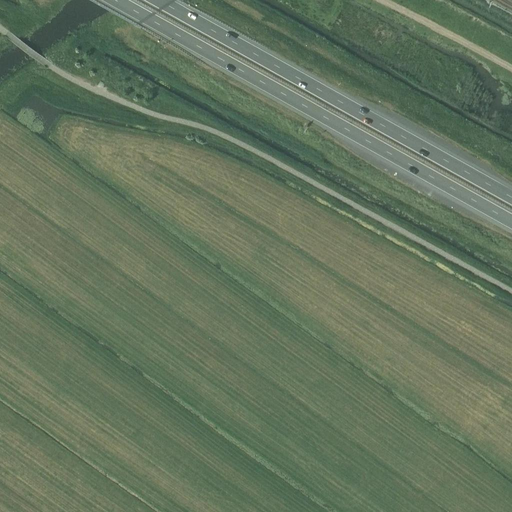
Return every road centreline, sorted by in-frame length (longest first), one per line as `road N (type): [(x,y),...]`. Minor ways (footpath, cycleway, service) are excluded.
road 1 (trunk): [(114,0),(511,221)]
road 2 (trunk): [(511,198),(156,0)]
road 3 (track): [(511,68),(381,0)]
